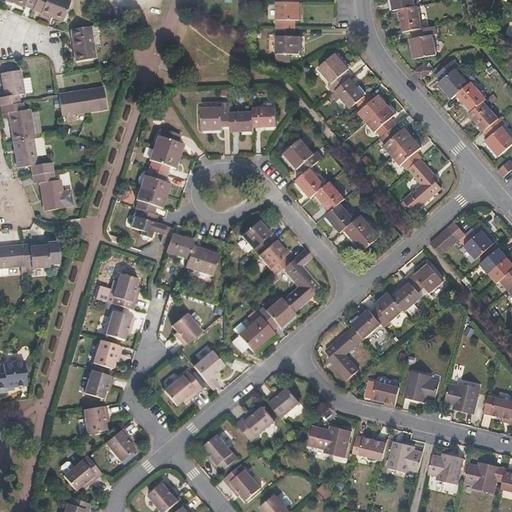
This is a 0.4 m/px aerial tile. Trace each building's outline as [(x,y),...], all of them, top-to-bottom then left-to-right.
[(63,22),(64,18),(71,2),(66,0),(36,0),(34,8),(33,10),(51,17),(63,22)] [(415,8),(413,0),(390,0),(393,12),(399,11),(415,8)] [(299,23),(299,4),(295,4),(276,3),(275,30),(294,30),(294,23),(299,23)] [(422,30),(417,7),(415,8),(399,11),(403,33),(413,32),(422,30)] [(96,59),(91,26),(71,29),(76,62),(96,59)] [(436,56),(433,36),(437,35),(436,27),(422,30),(413,32),(415,39),(411,40),(415,60),(436,56)] [(298,57),(299,39),(294,39),(294,30),(275,30),(274,64),(288,64),(288,57),(298,57)] [(351,80),(346,74),(348,71),(335,56),(318,71),(331,86),(328,89),(333,95),(349,82),(351,80)] [(468,86),(455,71),(458,68),(453,62),(436,77),(441,83),(439,85),(451,100),(457,95),(468,86)] [(431,72),(426,65),(415,73),(421,81),(431,72)] [(24,94),(20,71),(1,73),(5,97),(0,98),(0,100),(1,106),(19,103),(18,95),(24,94)] [(364,99),(349,82),(333,95),(330,98),(336,104),(341,100),(351,111),(355,107),(364,99)] [(486,101),(471,84),(468,86),(457,95),(472,114),(484,104),(486,101)] [(107,110),(104,89),(58,95),(62,117),(107,110)] [(366,125),(387,107),(378,97),(374,101),(369,95),(364,99),(355,107),(360,113),(358,115),(366,125)] [(35,139),(30,110),(24,111),(23,103),(19,103),(1,106),(2,115),(8,114),(13,143),(34,139),(35,139)] [(231,126),(231,113),(230,103),(222,104),(222,107),(202,109),(203,131),(223,130),(223,127),(231,126)] [(498,121),(484,104),(472,114),(469,116),(484,133),(498,121)] [(276,126),(276,107),(254,108),(254,112),(255,127),(276,126)] [(396,127),(390,120),(395,116),(387,107),(366,125),(374,134),(376,132),(382,139),(394,129),(396,127)] [(255,127),(254,112),(231,113),(231,126),(231,132),(255,131),(255,127)] [(511,147),(511,140),(502,129),(506,126),(500,119),(498,121),(484,133),(483,135),(489,141),(486,143),(499,158),(511,147)] [(391,158),(413,139),(404,130),(399,134),(394,129),(382,139),(380,140),(385,146),(383,148),(391,158)] [(177,143),(180,136),(162,130),(159,137),(157,137),(154,148),(179,156),(183,145),(177,143)] [(45,156),(43,143),(44,142),(43,138),(35,139),(34,139),(13,143),(17,168),(32,166),(33,176),(54,172),(52,162),(37,165),(36,157),(45,156)] [(421,159),(416,153),(421,149),(413,139),(391,158),(400,167),(402,166),(407,172),(408,171),(420,160),(421,159)] [(322,160),(316,153),(313,156),(301,141),(284,156),(296,171),(299,168),(305,175),(310,170),(322,160)] [(175,168),(179,156),(154,148),(149,161),(151,162),(149,169),(167,175),(170,167),(175,168)] [(440,191),(430,179),(433,176),(420,160),(408,171),(421,187),(403,202),(413,214),(440,191)] [(511,170),(511,164),(510,163),(498,173),(503,179),(511,172),(511,170)] [(170,184),(165,182),(167,175),(149,169),(146,177),(144,176),(140,188),(166,196),(170,184)] [(325,187),(310,170),(305,175),(296,182),(311,199),(315,196),(325,187)] [(63,193),(61,181),(55,181),(54,172),(33,176),(34,185),(39,184),(44,213),(65,209),(65,208),(74,207),(71,191),(63,193)] [(340,205),(344,201),(329,184),(325,187),(315,196),(330,214),(340,205)] [(162,208),(166,196),(140,188),(137,200),(139,201),(136,209),(138,209),(153,214),(156,206),(162,208)] [(355,222),(340,205),(330,214),(326,217),(340,234),(345,231),(355,222)] [(156,224),(158,216),(153,214),(138,209),(132,228),(142,231),(141,235),(151,239),(153,233),(156,224)] [(379,238),(361,217),(355,222),(345,231),(362,252),(379,238)] [(268,238),(271,234),(260,222),(243,237),(259,256),(273,244),(268,238)] [(464,235),(454,224),(448,229),(458,241),(464,235)] [(495,243),(484,230),(479,224),(465,236),(470,242),(464,248),(475,261),(495,243)] [(163,236),(166,227),(159,225),(156,234),(162,236),(163,236)] [(169,245),(172,236),(174,230),(166,227),(163,236),(162,242),(169,245)] [(458,241),(448,229),(442,235),(451,247),(458,241)] [(451,247),(442,235),(436,240),(446,252),(451,247)] [(193,247),(194,243),(172,236),(169,245),(167,253),(189,260),(193,247)] [(446,252),(436,240),(431,244),(441,256),(446,252)] [(291,263),(285,257),(288,253),(277,241),(273,244),(259,256),(277,276),(284,269),(291,263)] [(37,245),(29,246),(23,246),(25,267),(26,275),(31,274),(31,270),(49,268),(49,266),(59,265),(56,243),(47,244),(47,247),(38,248),(37,245)] [(0,276),(9,276),(8,269),(25,267),(23,246),(0,248),(0,276)] [(212,276),(219,255),(193,247),(189,260),(186,268),(212,276)] [(319,286),(303,267),(313,258),(306,250),(291,263),(284,269),(300,287),(284,301),(294,313),(310,299),(307,296),(319,286)] [(488,276),(506,260),(497,250),(480,266),(488,276)] [(500,283),(511,272),(511,266),(506,260),(488,276),(497,286),(500,283)] [(442,284),(428,267),(415,278),(412,274),(406,280),(411,285),(418,293),(424,288),(430,295),(442,284)] [(508,293),(511,289),(511,272),(500,283),(508,293)] [(133,309),(140,288),(136,288),(139,279),(120,273),(111,303),(115,304),(133,309)] [(405,314),(423,298),(418,293),(411,285),(393,300),(403,312),(405,314)] [(384,329),(403,312),(393,300),(389,295),(376,307),(378,310),(372,315),(381,326),(384,329)] [(281,328),(296,315),(294,313),(284,301),(282,299),(267,312),(264,309),(258,314),(261,318),(272,331),(279,325),(281,328)] [(130,332),(135,318),(113,311),(106,334),(124,339),(127,331),(130,332)] [(364,340),(381,326),(372,315),(369,312),(352,326),(354,329),(364,340)] [(203,332),(187,313),(172,326),(178,333),(176,335),(185,346),(203,332)] [(239,336),(240,337),(233,342),(243,353),(249,348),(254,352),(275,334),(272,331),(261,318),(258,314),(257,313),(250,319),(254,324),(239,336)] [(345,357),(364,340),(354,329),(326,352),(336,364),(333,367),(346,382),(357,372),(345,357)] [(118,361),(122,347),(100,341),(94,363),(113,368),(115,360),(118,361)] [(220,385),(215,379),(220,375),(218,372),(225,366),(212,351),(194,367),(213,390),(220,385)] [(28,384),(25,360),(3,363),(5,373),(0,374),(0,392),(7,392),(6,390),(15,389),(15,386),(28,384)] [(109,391),(113,377),(92,371),(85,393),(104,398),(106,390),(109,391)] [(186,403),(203,389),(188,371),(165,391),(177,406),(184,400),(186,403)] [(434,402),(439,382),(430,380),(431,377),(410,372),(403,398),(424,404),(425,400),(434,402)] [(395,409),(400,389),(376,383),(369,382),(367,392),(373,394),(372,400),(384,403),(383,407),(395,409)] [(474,416),(480,389),(459,384),(458,387),(450,385),(445,404),(453,406),(453,410),(474,416)] [(282,419),(301,404),(296,397),(298,395),(291,386),(282,394),(280,392),(268,401),(282,419)] [(511,403),(489,398),(485,415),(505,420),(504,423),(511,425),(511,403)] [(109,421),(107,406),(83,410),(87,433),(107,430),(106,422),(109,421)] [(276,423),(264,408),(257,413),(255,411),(237,425),(252,442),(276,423)] [(312,426),(311,430),(308,446),(325,450),(324,453),(345,458),(351,432),(330,427),(330,430),(312,426)] [(136,453),(134,450),(135,449),(130,443),(132,440),(123,429),(112,438),(110,440),(105,444),(120,461),(122,460),(125,463),(136,453)] [(238,459),(219,435),(204,447),(209,454),(206,456),(221,474),(238,459)] [(110,440),(106,436),(102,439),(105,444),(110,440)] [(383,461),(388,441),(376,438),(375,441),(357,437),(353,454),(383,461)] [(419,473),(424,453),(414,450),(415,447),(394,442),(387,468),(408,474),(409,470),(419,473)] [(457,485),(464,459),(443,454),(442,457),(434,455),(429,475),(437,477),(436,480),(457,485)] [(86,456),(73,468),(69,463),(66,463),(61,467),(61,470),(65,474),(63,476),(75,491),(82,485),(85,488),(101,474),(86,456)] [(504,482),(507,470),(481,463),(480,467),(470,464),(465,484),(475,487),(474,490),(494,494),(498,481),(504,482)] [(262,489),(242,465),(224,480),(239,497),(241,495),(247,501),(262,489)] [(511,492),(511,470),(507,470),(504,482),(502,491),(511,492)] [(164,511),(181,497),(172,486),(170,488),(164,481),(149,494),(164,511)] [(333,497),(323,487),(318,492),(328,502),(333,497)] [(288,511),(275,496),(261,508),(263,511),(288,511)] [(88,511),(91,504),(69,497),(64,511),(88,511)] [(194,511),(187,503),(175,511),(194,511)]
